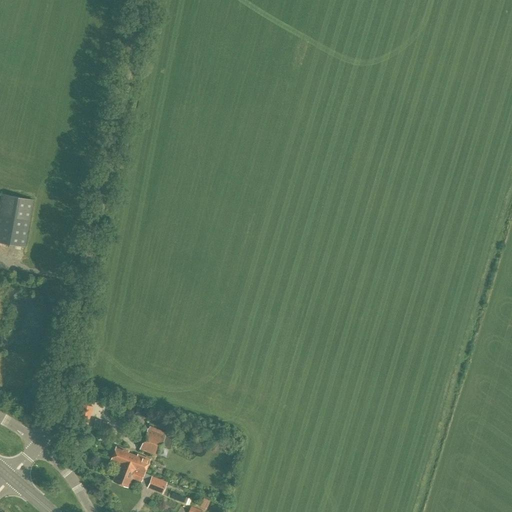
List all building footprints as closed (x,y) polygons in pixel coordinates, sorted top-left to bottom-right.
[(0,242),(25,247),(34,199),(1,193),(0,197),(0,242)] [(88,426),(93,406),(76,402),(71,422),(88,426)] [(166,428),(167,424),(168,422),(158,419),(156,425),(166,428)] [(166,432),(149,426),(149,428),(147,428),(139,449),(157,456),(166,432)] [(128,467),(144,473),(150,458),(138,454),(137,455),(128,452),(129,450),(116,445),(110,460),(121,464),(123,458),(130,461),(128,467)] [(141,481),(144,473),(128,467),(130,461),(123,458),(121,464),(110,460),(110,461),(119,464),(112,481),(129,487),(132,478),(141,481)] [(148,487),(164,493),(169,481),(153,475),(148,487)] [(171,497),(187,501),(189,495),(172,491),(171,497)] [(204,497),(200,507),(206,510),(210,500),(204,497)]
